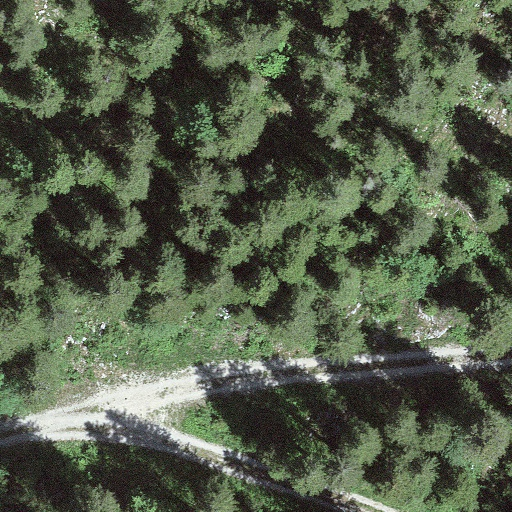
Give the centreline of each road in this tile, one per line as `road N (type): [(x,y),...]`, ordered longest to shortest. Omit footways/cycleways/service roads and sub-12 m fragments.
road 1 (track): [(511,354),(258,374),(85,405)]
road 2 (track): [(85,405),(355,511)]
